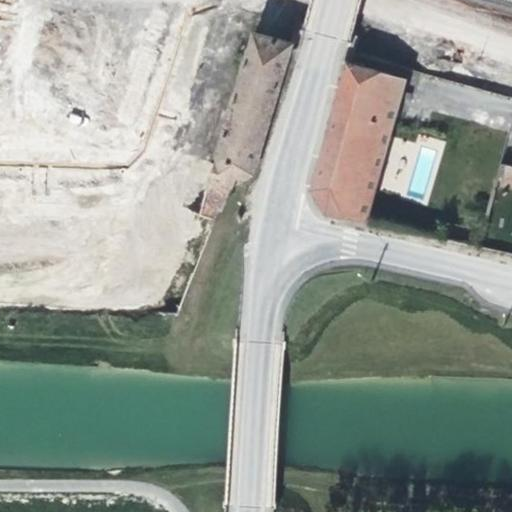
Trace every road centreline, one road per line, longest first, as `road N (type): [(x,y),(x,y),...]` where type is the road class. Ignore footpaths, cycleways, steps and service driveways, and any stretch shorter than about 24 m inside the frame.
road 1 (tertiary): [(246,511),(276,225)]
road 2 (residential): [(511,279),(276,225)]
road 3 (tertiary): [(276,225),(337,0)]
